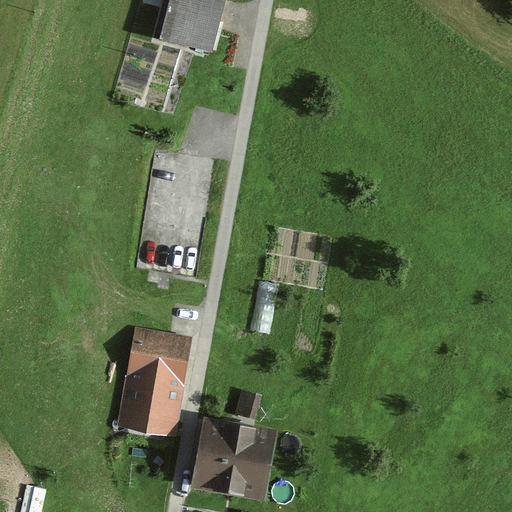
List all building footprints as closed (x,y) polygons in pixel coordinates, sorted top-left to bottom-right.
[(215,53),(227,0),(167,0),(158,40),(215,53)] [(197,278),(217,157),(158,147),(138,269),(197,278)] [(193,338),(134,328),(119,423),(178,433),(193,338)] [(251,419),(258,394),(243,390),(236,414),(251,419)] [(403,447),(415,416),(397,409),(385,440),(403,447)] [(279,432),(206,420),(194,489),(268,501),(279,432)]
